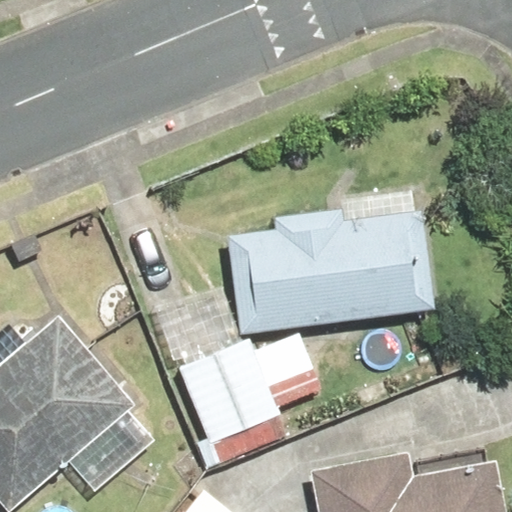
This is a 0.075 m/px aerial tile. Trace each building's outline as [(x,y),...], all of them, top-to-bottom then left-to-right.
[(227,232),(240,331),(435,305),(421,207),(345,217),(343,204),(275,213),(277,226),(227,232)] [(162,314),(214,436),(328,388),(306,337),(260,357),(254,342),(240,348),(216,291),(162,314)] [(59,301),(0,351),(0,480),(15,498),(138,392),(59,301)] [(300,472),(307,511),(489,511),(481,466),(403,481),(398,453),(300,472)] [(237,511),(213,492),(196,511),(237,511)]
